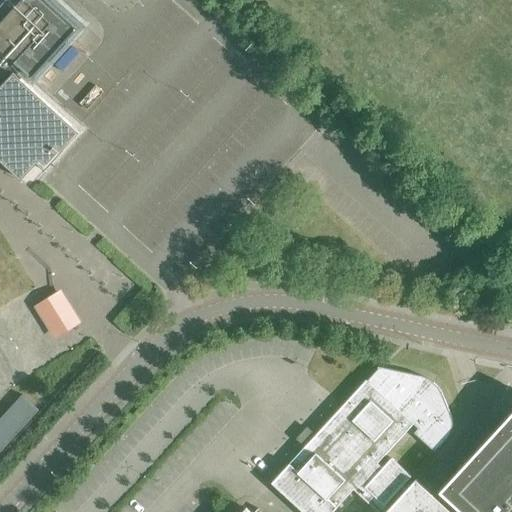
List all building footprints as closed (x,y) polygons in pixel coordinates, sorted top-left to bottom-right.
[(0,0),(0,160),(22,181),(37,164),(44,170),(44,171),(45,172),(80,133),(14,73),(0,87),(0,79),(51,24),(24,0),(0,0)] [(59,339),(87,321),(65,287),(37,305),(59,339)] [(434,452),(447,439),(448,437),(449,435),(451,432),(452,430),(452,427),(452,425),(452,423),(452,420),(451,418),(442,393),(441,392),(439,389),(438,388),(436,386),(433,383),(430,381),(425,378),(422,377),(419,376),(378,367),(378,369),(379,369),(367,382),(366,380),(271,484),(301,511),(333,511),(354,490),(377,511),(386,511),(407,490),(403,487),(411,477),(391,459),(383,468),(378,464),(414,424),(419,429),(414,434),(434,452)] [(0,454),(44,411),(28,395),(0,422),(0,454)] [(511,511),(511,414),(510,416),(494,434),(473,457),(453,478),(442,490),(450,496),(453,499),(455,501),(460,505),(465,509),(467,511),(450,511),(416,480),(407,490),(386,511),(511,511)]
